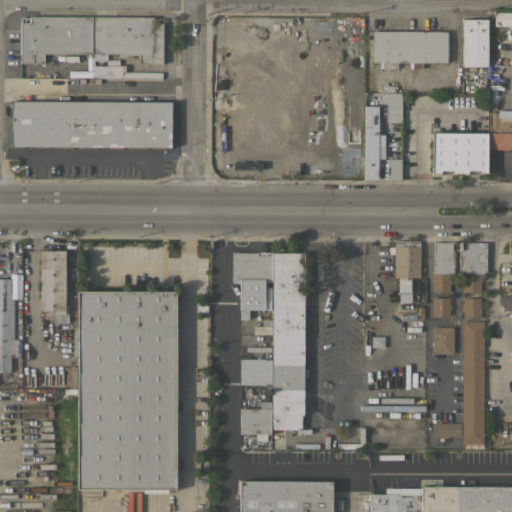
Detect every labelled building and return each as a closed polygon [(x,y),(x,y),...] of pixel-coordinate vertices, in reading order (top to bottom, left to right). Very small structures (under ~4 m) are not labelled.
[(511,12),(511,26),(494,26),(494,12),(511,12)] [(152,18),(163,18),(163,53),(162,53),(162,63),(138,63),(138,54),(107,54),(107,60),(104,60),(103,61),(97,61),(96,60),(93,60),(93,53),(44,53),(44,63),(20,62),(21,16),(152,17),(152,18)] [(462,19),(487,19),(486,66),(462,66),(462,19)] [(372,62),(372,31),(447,31),(447,62),(422,62),(372,62)] [(74,77),(74,70),(94,70),(94,65),(121,65),(121,77),(74,77)] [(214,157),(212,157),(212,151),(215,151),(215,100),(245,100),(245,84),(264,84),(264,139),(262,139),(262,142),(258,142),(258,168),(254,168),(254,175),(224,175),(224,174),(218,174),(218,169),(214,169),(214,157)] [(386,93),(400,93),(401,122),(386,122),(386,93)] [(11,101),(170,101),(170,147),(168,147),(168,149),(157,149),(157,147),(147,147),(147,149),(132,149),(132,147),(122,147),(122,149),(108,149),(108,146),(98,146),(98,149),(84,149),(84,146),(73,146),(73,149),(59,149),(59,146),(49,146),(49,148),(34,148),(34,146),(24,146),(24,148),(13,148),(13,146),(10,146),(11,101)] [(363,179),(364,105),(378,105),(378,121),(381,121),(381,134),(384,134),(384,158),(377,158),(377,179),(363,179)] [(511,149),(488,149),(488,112),(499,112),(499,116),(511,116),(511,129),(511,149)] [(487,132),(487,173),(431,172),(432,132),(487,132)] [(386,158),(400,158),(400,178),(387,178),(386,158)] [(393,277),(394,242),(420,243),(419,277),(393,277)] [(433,242),(486,243),(485,274),(458,273),(458,250),(454,250),(453,272),(433,272),(433,242)] [(39,250),(64,250),(64,314),(67,314),(67,322),(52,323),(52,314),(39,314),(39,250)] [(246,309),(246,318),(240,318),(240,309),(239,309),(239,282),(231,282),(231,252),(271,252),(271,281),(262,281),(262,288),(269,288),(269,309),(246,309)] [(271,252),(303,252),(303,414),(301,414),(301,429),(271,429),(271,339),(271,309),(271,281),(271,252)] [(432,292),(432,281),(431,281),(431,275),(432,275),(432,274),(449,274),(449,279),(450,279),(450,285),(449,285),(449,292),(432,292)] [(463,292),(463,285),(461,285),(461,280),(463,280),(463,274),(479,274),(479,276),(481,276),(481,282),(480,282),(480,292),(463,292)] [(0,278),(10,278),(10,298),(13,298),(13,338),(20,338),(20,357),(10,357),(10,372),(0,372),(0,278)] [(397,278),(409,278),(409,292),(397,292),(397,278)] [(167,489),(167,493),(143,493),(143,489),(77,489),(77,291),(175,291),(175,489),(167,489)] [(397,294),(409,294),(410,303),(397,303),(397,294)] [(502,304),(498,304),(498,296),(511,296),(511,311),(502,309),(502,304)] [(431,297),(449,297),(449,304),(450,304),(450,309),(449,309),(449,317),(431,316),(431,297)] [(462,309),(461,309),(461,305),(462,305),(462,298),(479,298),(479,308),(480,308),(480,314),(480,317),(462,317),(462,309)] [(461,444),(462,320),(483,321),(482,444),(461,444)] [(251,326),(270,326),(270,335),(251,335),(251,326)] [(432,326),(453,326),(453,353),(431,353),(432,326)] [(384,336),(384,347),(371,347),(371,336),(384,336)] [(270,359),(270,384),(239,383),(240,359),(270,359)] [(239,408),(259,408),(259,401),(270,401),(270,440),(255,440),(255,433),(239,433),(239,408)] [(436,423),(436,421),(440,421),(440,423),(460,423),(460,427),(461,427),(461,432),(460,432),(460,436),(448,436),(448,437),(443,437),(443,436),(431,436),(431,422),(436,423)] [(238,511),(239,480),(331,481),(331,511),(238,511)] [(368,493),(385,494),(385,487),(420,488),(421,485),(511,485),(511,511),(368,511),(368,494),(368,493)]
